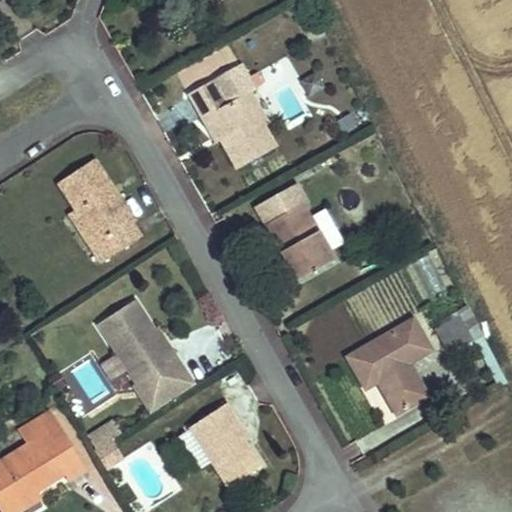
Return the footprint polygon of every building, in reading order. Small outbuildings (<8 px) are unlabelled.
[(321,87),(314,77),(304,83),(310,94),(321,87)] [(263,127),(245,95),(226,106),(212,81),(188,95),(203,121),(208,117),(238,169),(275,148),(263,127)] [(268,124),(250,92),(245,95),(263,127),(268,124)] [(342,134),(356,126),(350,115),(336,123),(342,134)] [(222,141),(208,117),(203,121),(216,144),(222,141)] [(106,192),(113,188),(94,160),(58,184),(99,245),(92,249),(102,263),(140,238),(131,225),(135,222),(117,194),(111,198),(106,192)] [(334,261),(302,204),(306,202),(296,185),(275,196),(285,214),(265,226),(297,282),(334,261)] [(117,194),(113,188),(106,192),(111,198),(117,194)] [(285,214),(275,196),(255,208),(265,226),(285,214)] [(99,245),(76,211),(69,215),(92,249),(99,245)] [(288,266),(281,253),(274,257),(282,270),(288,266)] [(440,285),(428,258),(415,264),(427,291),(440,285)] [(194,384),(168,343),(164,345),(154,330),(135,300),(98,325),(136,384),(150,375),(167,402),(194,384)] [(482,336),(469,312),(459,317),(472,341),(482,336)] [(449,354),(472,341),(459,317),(436,331),(449,354)] [(408,364),(430,351),(413,321),(348,358),(366,389),(383,378),(386,384),(381,387),(397,414),(427,397),(408,364)] [(168,343),(158,328),(154,330),(164,345),(168,343)] [(91,358),(72,367),(91,404),(109,395),(91,358)] [(65,385),(58,374),(50,379),(57,390),(65,385)] [(167,402),(150,375),(136,384),(153,411),(167,402)] [(386,384),(383,378),(378,382),(381,387),(386,384)] [(261,466),(241,435),(246,432),(227,403),(188,429),(190,432),(209,461),(227,489),(261,466)] [(87,470),(50,412),(18,432),(27,446),(0,462),(0,511),(4,511),(64,475),(68,482),(87,470)] [(121,433),(114,422),(88,438),(95,450),(121,433)] [(209,461),(190,432),(182,437),(201,466),(209,461)] [(18,511),(40,499),(36,492),(4,511),(18,511)]
